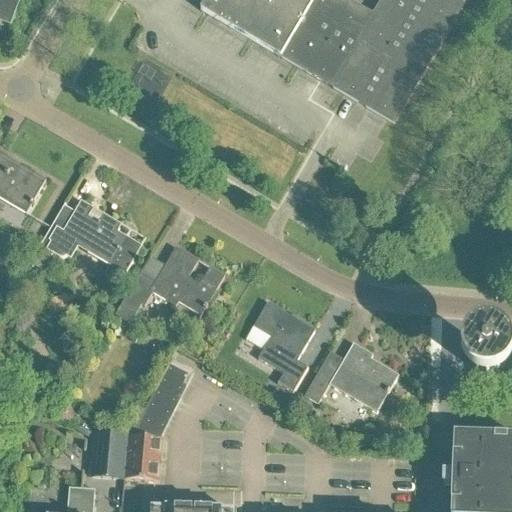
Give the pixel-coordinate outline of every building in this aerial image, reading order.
[(0,0),(0,19),(13,24),(21,0),(0,0)] [(208,0),(200,14),(387,124),(394,128),(395,127),(393,126),(408,101),(410,102),(410,101),(408,100),(418,83),(420,84),(421,83),(419,82),(434,56),(436,57),(437,56),(435,55),(450,30),(452,31),(452,30),(450,29),(465,3),(467,5),(468,4),(466,2),(467,0),(386,0),(375,20),(341,0),(208,0)] [(0,202),(27,218),(32,210),(33,210),(35,207),(34,206),(45,188),(34,181),(36,179),(15,166),(10,174),(2,170),(7,162),(0,157),(0,202)] [(110,269),(106,276),(106,277),(106,278),(106,279),(106,280),(107,281),(107,282),(108,283),(119,289),(142,251),(118,237),(121,229),(82,206),(75,216),(64,210),(36,258),(48,265),(52,257),(60,262),(61,262),(62,262),(63,262),(64,262),(65,261),(66,260),(76,244),(96,255),(95,260),(110,269)] [(120,313),(134,322),(142,309),(145,311),(153,298),(199,325),(205,314),(206,315),(208,312),(207,311),(224,281),(211,273),(202,289),(189,281),(198,266),(176,253),(166,270),(150,261),(120,313)] [(36,258),(30,267),(42,274),(48,265),(36,258)] [(259,363),(284,378),(278,388),(294,397),(309,372),(298,366),(315,335),(268,307),(254,332),(271,342),(259,363)] [(337,385),(333,392),(377,418),(399,380),(371,364),(374,360),(354,349),(336,379),(337,385)] [(476,362),(478,364),(478,372),(476,373),(477,375),(479,374),(486,378),(486,381),(488,381),(488,378),(496,374),(498,376),(499,374),(497,372),(497,364),(499,363),(498,361),(496,362),(489,358),(489,355),(487,355),(487,358),(479,361),(477,360),(476,362)] [(171,365),(165,377),(187,389),(193,376),(171,365)] [(165,377),(159,389),(181,401),(187,389),(165,377)] [(318,378),(305,401),(318,409),(332,386),(318,378)] [(159,389),(153,402),(175,413),(181,401),(159,389)] [(277,393),(271,403),(286,412),(292,402),(277,393)] [(153,402),(146,414),(169,425),(175,413),(153,402)] [(91,481),(125,484),(129,441),(131,441),(145,414),(133,408),(117,440),(95,438),(91,481)] [(146,414),(133,441),(160,444),(169,425),(146,414)] [(129,441),(125,484),(158,487),(162,444),(160,444),(133,441),(131,441),(129,441)] [(511,511),(511,443),(455,441),(454,462),(453,479),(443,478),(443,491),(453,491),(452,508),(452,511),(511,511)] [(94,511),(96,494),(69,492),(68,511),(94,511)]
